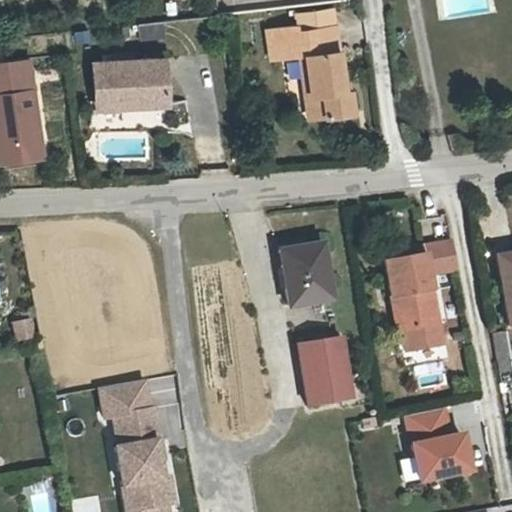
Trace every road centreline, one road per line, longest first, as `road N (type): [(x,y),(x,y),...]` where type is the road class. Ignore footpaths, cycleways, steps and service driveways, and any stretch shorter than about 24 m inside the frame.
road 1 (residential): [(205,457),(262,444),(286,410),(247,189)]
road 2 (unknown): [(447,174),(493,439)]
road 3 (residential): [(164,193),(205,457)]
road 4 (residential): [(247,189),(511,166)]
road 5 (unknown): [(415,177),(384,0)]
road 6 (residential): [(0,200),(164,193)]
